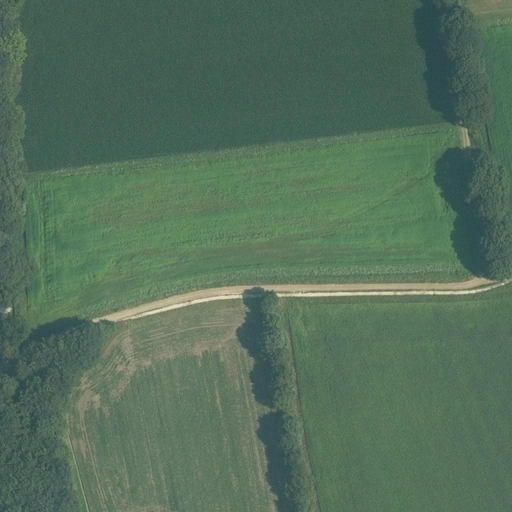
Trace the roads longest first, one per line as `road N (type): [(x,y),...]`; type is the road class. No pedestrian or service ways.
road 1 (track): [(0,369),(48,340),(202,294),(511,279)]
road 2 (track): [(483,283),(436,0)]
